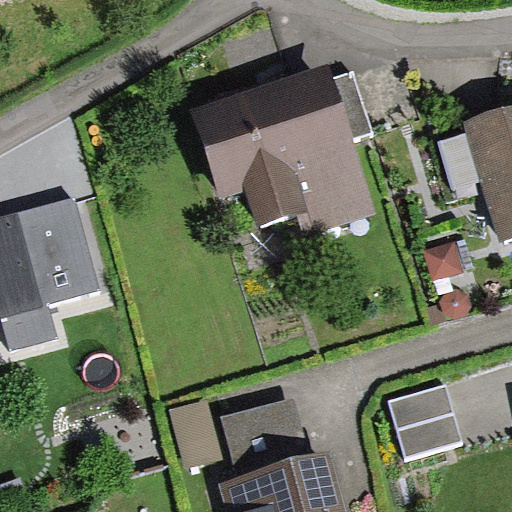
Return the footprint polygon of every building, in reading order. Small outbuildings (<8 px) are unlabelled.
[(0,0),(0,11),(31,0),(0,0)] [(329,71),(188,116),(219,211),(247,201),(259,238),(311,222),(317,238),(378,218),(354,145),(375,138),(355,76),(333,83),(329,71)] [(511,115),(466,129),(503,251),(511,248),(511,115)] [(16,222),(0,225),(0,328),(3,328),(11,356),(59,343),(50,308),(101,294),(76,201),(15,217),(16,222)] [(456,245),(424,254),(433,285),(465,276),(456,245)] [(448,388),(388,404),(404,462),(465,446),(448,388)] [(207,402),(169,412),(186,472),(224,462),(207,402)] [(239,484),(221,489),(226,511),(346,511),(332,460),(312,466),(295,403),(223,422),(239,484)]
